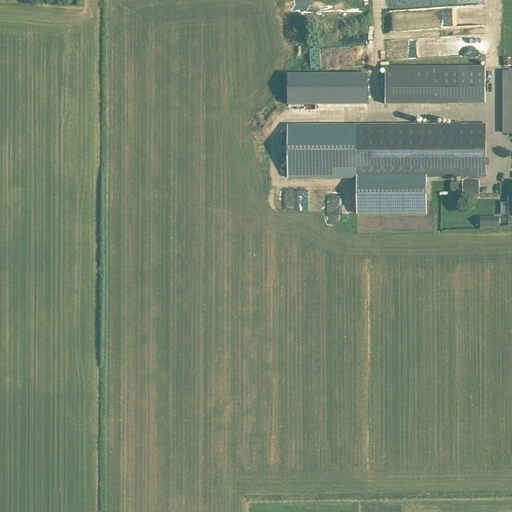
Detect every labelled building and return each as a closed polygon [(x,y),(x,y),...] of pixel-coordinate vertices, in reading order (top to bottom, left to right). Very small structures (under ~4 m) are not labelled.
[(449,31),(484,30),(483,0),(417,0),(418,9),(385,10),(386,36),(412,35),(422,35),(449,34),(449,31)] [(486,104),(485,66),(385,67),(385,104),(486,104)] [(511,132),(511,69),(500,70),(502,133),(511,132)] [(287,100),(287,104),(318,104),(318,73),(316,73),(287,73),(287,100)] [(357,73),(357,104),(367,104),(367,73),(357,73)] [(486,176),(486,125),(461,125),(461,122),(451,122),(451,125),(278,126),(278,177),(357,177),(357,212),(427,212),(426,177),(469,176),(469,179),(479,179),(479,176),(486,176)] [(479,196),(479,180),(463,180),(463,196),(479,196)] [(480,219),(476,219),(476,226),(480,225),(480,228),(500,227),(499,216),(480,217),(480,219)]
